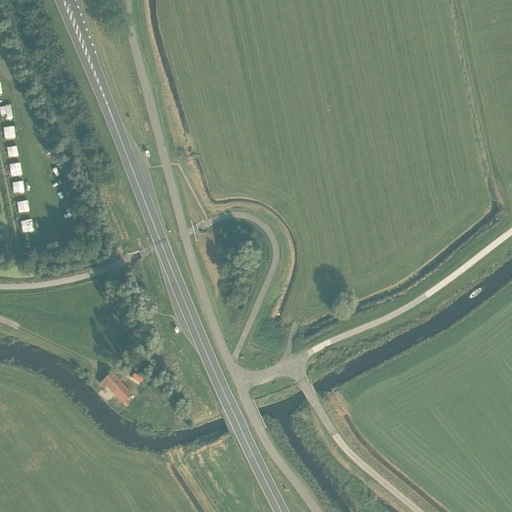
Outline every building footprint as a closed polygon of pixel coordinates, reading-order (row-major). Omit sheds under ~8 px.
[(8,106),(0,107),(0,114),(1,121),(10,119),(8,106)] [(14,125),(4,126),(5,139),(15,138),(14,125)] [(8,157),(18,156),(17,145),(7,146),(8,157)] [(21,161),(11,162),(12,175),(22,174),(21,161)] [(13,181),(16,193),(26,191),(22,179),(13,181)] [(27,199),(17,201),(20,213),(29,212),(27,199)] [(126,407),(129,404),(126,400),(132,395),(111,372),(99,384),(103,388),(106,386),(126,407)]
